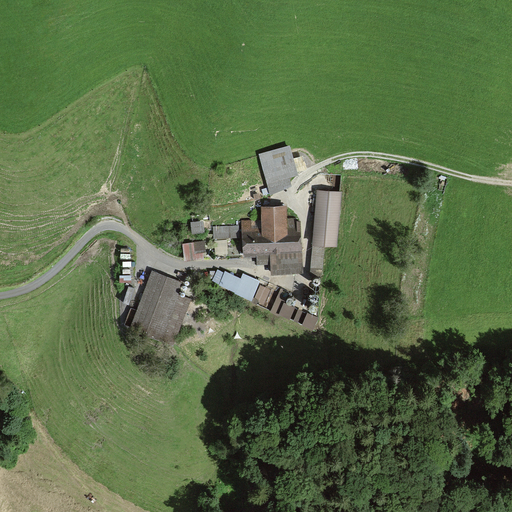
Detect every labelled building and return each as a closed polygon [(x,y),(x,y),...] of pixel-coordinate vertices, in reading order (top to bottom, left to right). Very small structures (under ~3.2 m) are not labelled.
[(296,149),(267,158),(278,191),(294,186),(291,179),(304,175),(296,149)] [(340,194),(320,192),(315,241),(335,243),(340,194)] [(290,209),(266,211),(267,225),(247,226),(249,263),(272,261),(272,272),(302,270),(299,225),(291,226),(290,209)] [(237,228),(220,231),(221,240),(239,238),(237,228)] [(206,244),(189,247),(192,262),(208,259),(206,244)] [(183,281),(152,269),(130,326),(174,343),(191,298),(178,293),(183,281)] [(244,282),(232,278),(227,291),(276,312),(285,292),(246,276),(244,282)]
